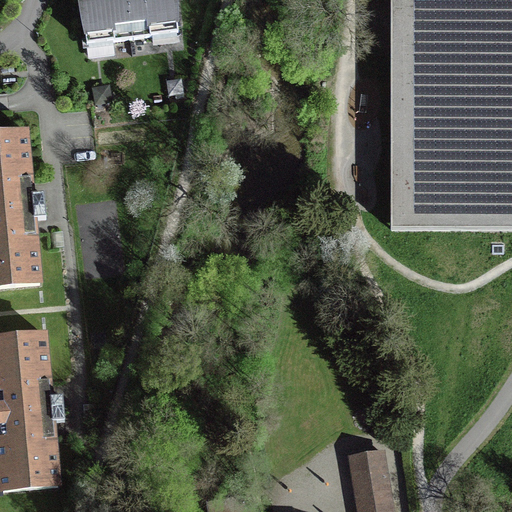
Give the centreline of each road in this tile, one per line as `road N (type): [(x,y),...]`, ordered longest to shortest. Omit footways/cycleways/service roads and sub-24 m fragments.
road 1 (track): [(354,223),(335,182),(332,143),(351,0)]
road 2 (unknown): [(479,166),(417,139),(408,117),(425,0)]
road 3 (unknown): [(503,0),(479,166)]
